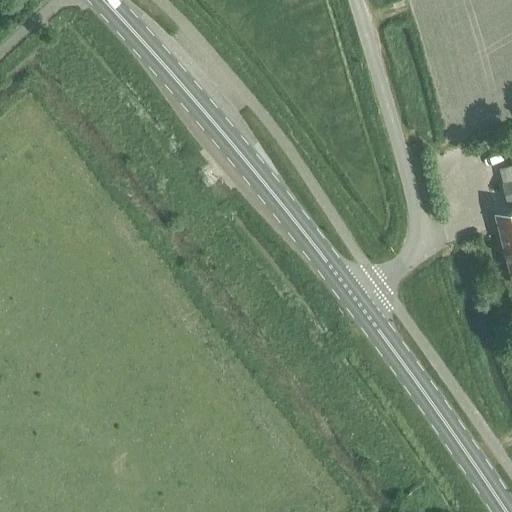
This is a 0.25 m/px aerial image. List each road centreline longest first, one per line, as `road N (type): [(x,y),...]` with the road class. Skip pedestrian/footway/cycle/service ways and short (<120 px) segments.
road 1 (primary): [(356,301),(246,159),(105,0)]
road 2 (residential): [(356,0),(422,240),(356,301)]
road 3 (primary): [(506,511),(356,301)]
